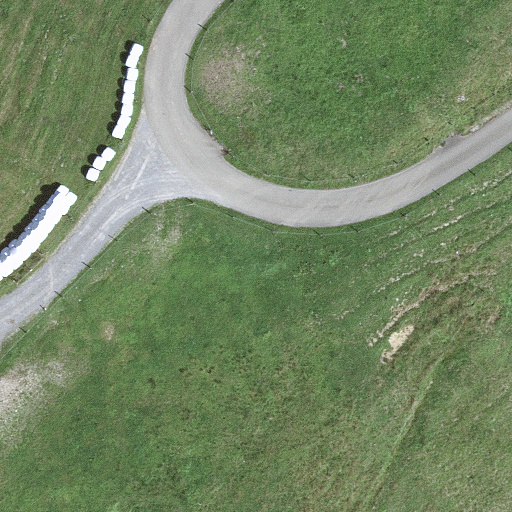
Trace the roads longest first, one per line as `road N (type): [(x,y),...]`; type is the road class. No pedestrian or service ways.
road 1 (track): [(511,118),(398,189),(311,209),(261,202),(219,184),(175,145)]
road 2 (track): [(0,326),(175,145)]
road 3 (track): [(175,145),(168,59),(200,0)]
